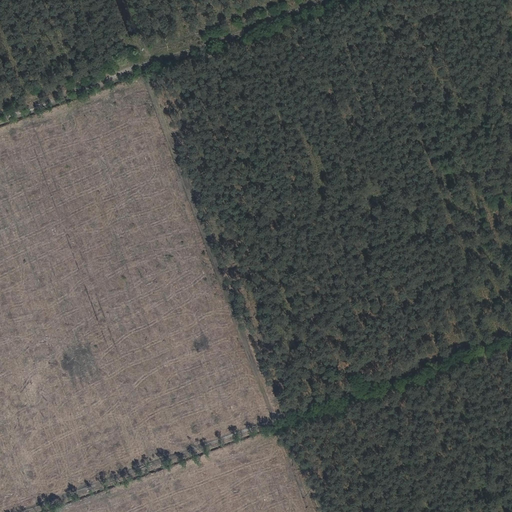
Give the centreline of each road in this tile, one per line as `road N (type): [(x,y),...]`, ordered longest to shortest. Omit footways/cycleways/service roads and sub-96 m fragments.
road 1 (track): [(511,334),(28,511)]
road 2 (track): [(282,418),(243,338),(143,66)]
road 3 (track): [(0,119),(326,0)]
